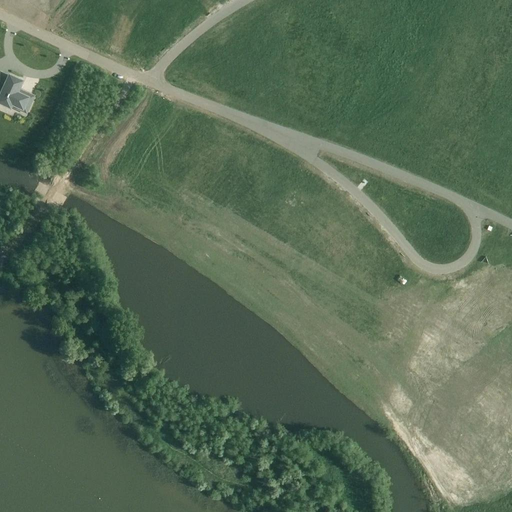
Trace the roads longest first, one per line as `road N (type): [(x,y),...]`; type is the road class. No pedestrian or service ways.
road 1 (unclassified): [(289,139),(426,266),(445,269),(469,256),(476,238),(471,206)]
road 2 (track): [(0,260),(136,77)]
road 3 (unclassified): [(471,206),(289,139)]
road 4 (unclassified): [(150,82),(0,14)]
road 5 (unclassified): [(289,139),(150,82)]
road 6 (unclassified): [(245,0),(185,42),(150,82)]
